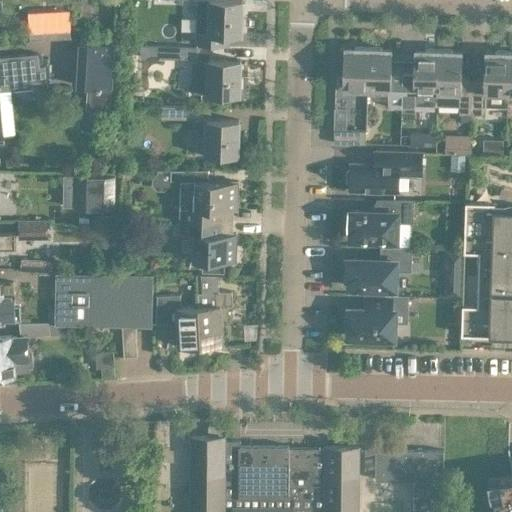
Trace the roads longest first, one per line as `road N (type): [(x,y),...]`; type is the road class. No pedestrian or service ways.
road 1 (residential): [(293,380),(303,0)]
road 2 (residential): [(293,380),(0,401)]
road 3 (residential): [(511,387),(293,380)]
